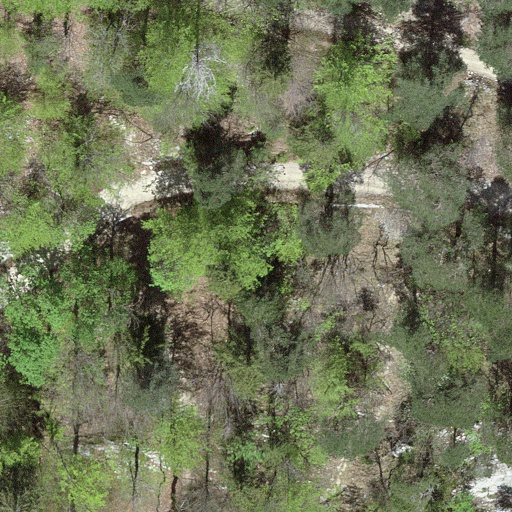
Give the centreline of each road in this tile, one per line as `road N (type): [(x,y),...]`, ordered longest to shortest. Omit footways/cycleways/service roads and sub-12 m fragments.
road 1 (track): [(0,294),(75,227),(151,182),(325,161),(511,188)]
road 2 (track): [(511,76),(237,0)]
